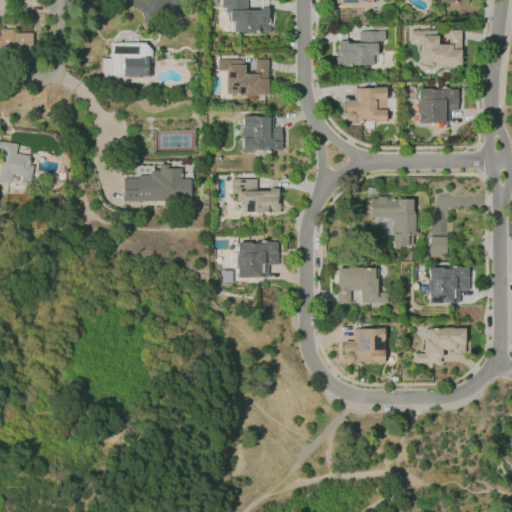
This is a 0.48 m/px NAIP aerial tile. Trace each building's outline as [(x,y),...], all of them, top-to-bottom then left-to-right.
[(221,0),(247,0),(247,10),(259,10),(259,7),(267,7),(267,18),(269,18),(269,31),(233,31),(232,21),(229,21),(229,12),(225,12),(225,7),(221,7),(221,0)] [(0,28),(13,29),(13,32),(32,33),(31,59),(0,58),(0,28)] [(448,30),(459,30),(460,64),(420,64),(419,40),(409,40),(409,30),(437,29),(437,44),(448,44),(448,30)] [(358,31),(383,31),(383,41),(380,41),(380,44),(379,44),(379,54),(377,54),(377,56),(373,56),(374,65),(361,65),(361,66),(336,67),(336,50),(338,50),(338,40),(346,40),(346,43),(359,43),(358,31)] [(124,58),(142,58),(142,56),(151,56),(151,76),(124,76),(124,58)] [(217,60),(243,60),(243,72),(254,72),(254,59),(267,59),(267,94),(226,94),(226,70),(217,70),(217,60)] [(354,88),(384,87),(384,108),(375,108),(375,109),(384,109),(384,121),(350,122),(346,120),(345,117),(345,99),(354,99),(354,88)] [(417,89),(455,88),(456,110),(448,110),(448,122),(446,122),(417,122),(417,89)] [(243,115),(272,116),(272,127),(281,128),(281,149),(242,148),(243,115)] [(0,141),(17,144),(15,153),(31,155),(29,164),(34,165),(31,185),(20,184),(21,176),(12,174),(11,183),(0,181),(0,168),(3,150),(0,149),(0,141)] [(158,164),(168,163),(168,168),(181,168),(181,178),(189,178),(190,203),(178,203),(178,198),(124,199),(123,178),(138,178),(138,175),(148,174),(148,173),(151,170),(158,170),(158,164)] [(229,176),(256,176),(256,189),(268,189),(268,187),(277,187),(277,196),(279,197),(278,211),(262,211),(240,211),(240,202),(236,202),(236,193),(229,193),(229,176)] [(370,199),(376,199),(376,196),(385,196),(385,199),(411,199),(411,214),(414,214),(413,233),(412,233),(412,245),(392,245),(392,236),(391,236),(391,217),(369,216),(370,199)] [(429,236),(439,236),(449,236),(449,254),(429,253),(429,236)] [(236,241),(262,241),(275,241),(275,263),(266,263),(266,275),(237,275),(236,241)] [(428,266),(468,266),(468,289),(458,289),(458,301),(451,301),(428,301),(428,266)] [(336,267),(377,267),(377,292),(386,292),(387,302),(361,302),(361,297),(359,297),(359,288),(348,289),(348,302),(337,302),(336,267)] [(468,290),(453,289),(453,299),(468,300),(468,290)] [(352,328),(382,328),(383,361),(348,363),(345,361),(343,358),(344,340),(353,340),(352,328)] [(423,328),(451,328),(463,328),(463,353),(452,353),(452,350),(442,350),(442,362),(431,362),(413,362),(413,352),(423,351),(423,328)]
